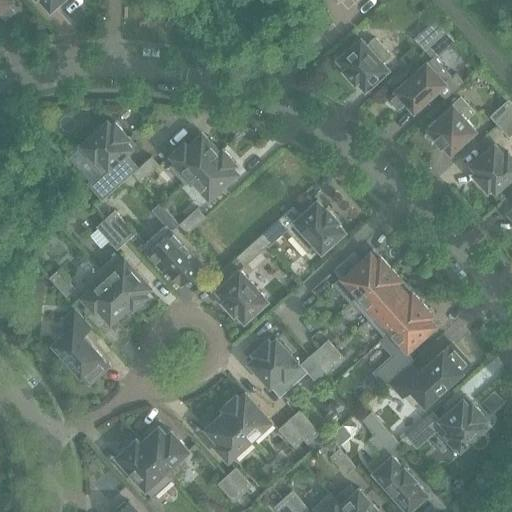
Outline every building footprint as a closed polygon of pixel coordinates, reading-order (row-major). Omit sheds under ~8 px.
[(0,0),(0,14),(4,20),(17,8),(10,0),(0,0)] [(41,0),(50,9),(53,6),(55,8),(64,0),(41,0)] [(424,50),(447,29),(435,17),(413,38),(424,50)] [(388,68),(382,61),(389,54),(374,37),(366,44),(360,37),(337,58),(345,67),(344,68),(355,81),(357,80),(365,88),(388,68)] [(444,98),(463,81),(455,72),(451,75),(433,55),(388,96),(400,109),(407,102),(413,110),(436,89),(444,98)] [(475,129),(465,118),(473,111),(460,97),(427,127),(435,136),(441,144),(442,143),(450,152),(475,129)] [(497,124),(511,111),(511,103),(508,99),(489,115),(497,124)] [(511,133),(511,111),(497,124),(508,136),(511,133)] [(78,148),(67,157),(89,182),(88,183),(101,198),(132,172),(137,168),(124,153),(131,146),(125,140),(128,137),(114,121),(111,124),(107,120),(77,147),(78,148)] [(185,182),(223,148),(222,148),(219,151),(206,136),(204,137),(200,133),(187,144),(184,141),(170,154),(176,161),(170,166),(185,182)] [(495,190),(511,174),(511,156),(507,151),(504,154),(494,143),(471,164),(477,170),(473,173),(487,189),(491,186),(495,190)] [(236,173),(232,169),(234,167),(232,165),(236,162),(223,148),(185,182),(186,183),(191,178),(209,198),(236,173)] [(141,181),(159,165),(151,155),(137,168),(132,172),(141,181)] [(293,205),(277,219),(286,228),(287,228),(292,234),(307,251),(315,244),(321,250),(344,230),(336,221),(338,219),(326,207),(325,208),(317,199),(301,214),(293,205)] [(187,233),(205,216),(197,207),(179,224),(187,233)] [(135,232),(114,209),(105,218),(126,240),(135,232)] [(126,240),(105,218),(96,226),(116,249),(126,240)] [(277,219),(259,236),(267,245),(286,228),(277,219)] [(202,264),(166,224),(148,240),(153,245),(149,249),(180,283),(180,282),(181,283),(202,264)] [(259,236),(236,256),(244,266),(267,245),(259,236)] [(353,300),(390,267),(380,255),(377,258),(370,251),(360,260),(353,252),(334,268),(358,295),(352,299),(353,300)] [(150,285),(124,256),(121,260),(116,254),(99,269),(133,307),(147,294),(144,291),(150,285)] [(369,318),(403,287),(397,281),(400,278),(390,267),(353,300),(369,318)] [(75,287),(58,269),(49,277),(65,296),(75,287)] [(133,307),(99,269),(83,284),(87,289),(81,295),(94,310),(97,307),(108,319),(113,315),(115,317),(130,304),(133,307)] [(267,299),(239,269),(216,289),(224,298),(223,300),(234,313),(236,311),(244,320),(267,299)] [(385,336),(422,302),(412,291),(409,294),(403,287),(369,318),(385,336)] [(404,352),(436,324),(429,316),(432,314),(422,302),(385,336),(398,350),(373,373),(384,385),(387,382),(410,362),(412,360),(404,352)] [(108,364),(82,335),(90,326),(74,308),(57,324),(65,332),(53,343),(88,383),(108,364)] [(307,371),(276,337),(271,341),(269,338),(253,352),(256,355),(249,361),(280,396),(307,371)] [(318,364),(336,348),(328,338),(309,355),(318,364)] [(439,390),(469,363),(451,343),(419,372),(410,362),(387,382),(401,397),(411,388),(424,403),(439,390)] [(326,373),(344,356),(336,348),(318,364),(326,373)] [(271,420),(247,393),(242,397),(241,395),(239,397),(236,393),(222,406),(251,438),(271,420)] [(481,430),(486,425),(482,420),(486,417),(472,401),(468,404),(462,398),(436,422),(428,413),(405,434),(416,446),(436,428),(456,452),(469,440),(473,444),(478,447),(484,445),(486,439),(484,434),(481,430)] [(358,409),(355,411),(362,419),(375,433),(368,440),(381,454),(370,464),(375,469),(373,471),(408,509),(411,507),(412,509),(425,497),(423,495),(426,493),(414,479),(415,478),(404,465),(403,467),(393,455),(402,446),(398,441),(392,433),(371,410),(364,403),(358,409)] [(251,438),(222,406),(221,407),(224,410),(209,423),(211,425),(207,429),(218,442),(214,445),(228,459),(251,438)] [(319,432),(299,409),(287,420),(303,439),(307,443),(319,432)] [(303,439),(287,420),(277,428),(294,447),(303,439)] [(181,456),(188,449),(176,436),(171,440),(159,425),(139,443),(169,476),(186,462),(181,456)] [(319,432),(307,443),(313,449),(325,438),(319,432)] [(172,479),(169,476),(139,443),(133,448),(129,443),(116,455),(153,496),(172,479)] [(356,466),(339,447),(330,455),(346,474),(356,466)] [(252,484),(235,466),(226,474),(243,493),(252,484)] [(243,493),(226,474),(217,483),(234,501),(243,493)] [(380,511),(358,487),(355,490),(350,484),(335,498),(330,493),(329,494),(345,511),(380,511)] [(303,511),(308,508),(292,490),(282,498),(295,511),(303,511)] [(345,511),(329,494),(313,508),(316,511),(345,511)] [(295,511),(282,498),(273,506),(278,511),(295,511)] [(115,511),(138,511),(128,501),(126,503),(124,501),(116,508),(117,510),(115,511)]
